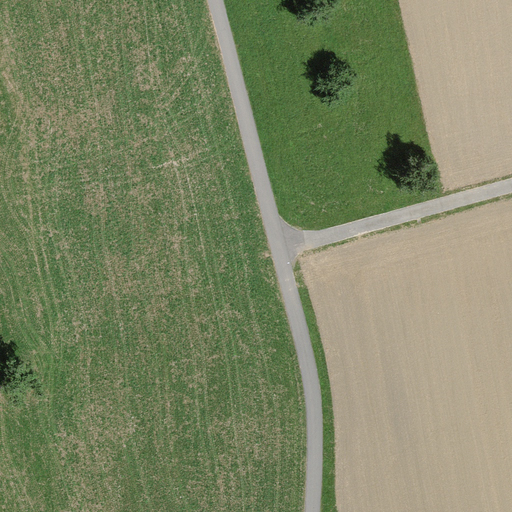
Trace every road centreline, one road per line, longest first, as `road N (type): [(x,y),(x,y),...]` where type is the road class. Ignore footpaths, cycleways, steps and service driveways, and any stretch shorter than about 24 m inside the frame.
road 1 (unclassified): [(311,511),(318,387),(215,0)]
road 2 (track): [(511,184),(282,245)]
